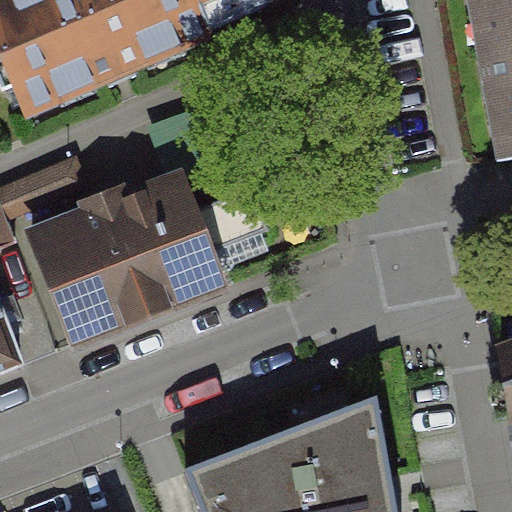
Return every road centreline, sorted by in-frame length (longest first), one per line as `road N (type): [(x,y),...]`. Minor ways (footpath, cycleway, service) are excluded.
road 1 (residential): [(396,274),(0,435)]
road 2 (residential): [(347,0),(396,274)]
road 3 (residential): [(396,274),(462,316),(491,511)]
